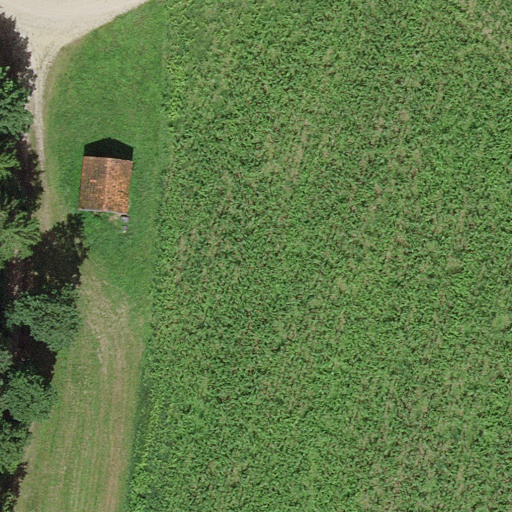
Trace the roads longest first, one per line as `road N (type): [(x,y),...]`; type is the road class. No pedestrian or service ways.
road 1 (track): [(17,26),(31,347),(0,496)]
road 2 (track): [(111,0),(17,26),(0,9)]
